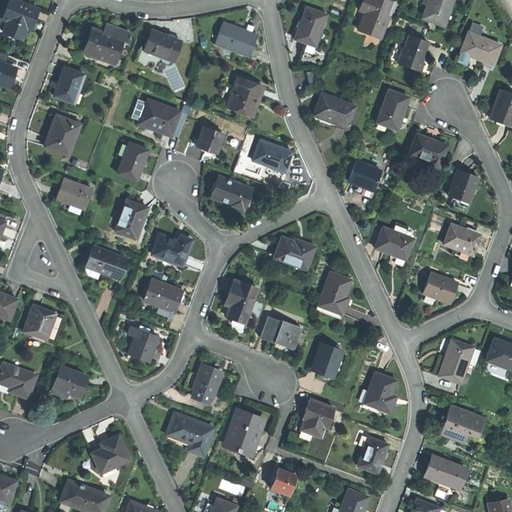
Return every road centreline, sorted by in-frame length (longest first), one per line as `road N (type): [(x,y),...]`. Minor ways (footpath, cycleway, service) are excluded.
road 1 (residential): [(472,307),(503,238),(506,202),(476,132),(447,101)]
road 2 (residential): [(39,211),(19,168),(17,133),(65,0)]
road 3 (residential): [(329,196),(293,116),(266,0)]
road 4 (residential): [(384,511),(418,419),(416,383),(399,341)]
road 5 (residential): [(399,341),(329,196)]
road 6 (residential): [(104,0),(152,10),(232,0)]
road 7 (residential): [(178,511),(126,399)]
road 8 (residential): [(39,211),(21,269),(32,280),(75,291)]
road 9 (residential): [(126,399),(14,441)]
